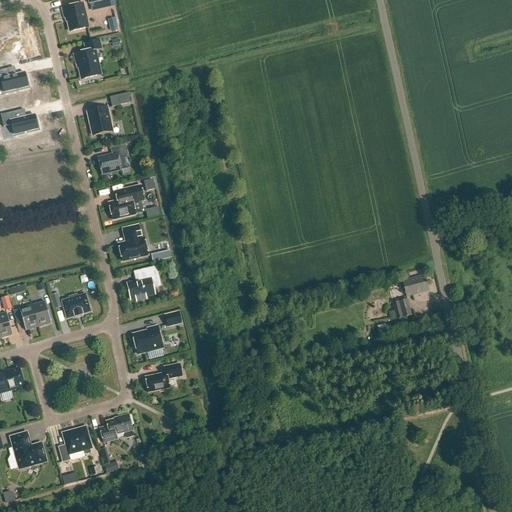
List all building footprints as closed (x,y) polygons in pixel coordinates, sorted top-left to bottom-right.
[(88,0),(89,4),(91,12),(111,8),(109,0),(88,0)] [(82,5),(63,9),(65,19),(67,18),(70,32),(88,28),(82,5)] [(0,58),(8,57),(5,42),(15,40),(15,38),(12,25),(2,27),(0,27),(0,58)] [(118,39),(111,41),(113,48),(120,46),(118,39)] [(74,55),(76,65),(78,64),(82,80),(100,76),(95,51),(100,50),(99,42),(85,45),(87,52),(74,55)] [(33,89),(30,75),(16,78),(14,71),(0,73),(0,86),(7,85),(9,94),(33,89)] [(125,95),(109,98),(112,108),(127,104),(125,95)] [(93,137),(112,132),(107,108),(87,112),(93,137)] [(47,137),(44,123),(30,126),(28,119),(8,123),(10,135),(21,133),(23,142),(47,137)] [(112,156),(98,159),(102,175),(121,171),(129,169),(126,157),(128,157),(126,146),(111,149),(112,156)] [(153,180),(151,180),(144,182),(146,192),(154,191),(156,190),(153,180)] [(109,204),(113,221),(136,215),(133,204),(144,201),(141,186),(125,190),(127,200),(109,204)] [(160,216),(161,216),(158,208),(145,211),(147,219),(160,216)] [(127,243),(118,245),(122,262),(148,256),(144,240),(146,240),(143,226),(123,230),(123,231),(126,230),(129,241),(127,243)] [(169,252),(158,254),(159,261),(170,259),(172,259),(170,251),(169,252)] [(172,266),(173,266),(171,260),(162,262),(163,268),(172,266)] [(127,285),(131,301),(136,299),(137,302),(146,300),(145,297),(154,295),(153,289),(161,287),(156,267),(138,272),(141,281),(127,285)] [(422,280),(421,276),(402,281),(406,298),(429,292),(426,279),(422,280)] [(37,285),(39,291),(46,289),(44,283),(37,285)] [(16,288),(9,290),(11,296),(18,294),(16,288)] [(51,296),(51,298),(55,310),(61,308),(57,294),(51,296)] [(74,317),(74,318),(82,316),(82,315),(90,313),(85,295),(78,297),(77,295),(68,297),(69,300),(61,302),(67,320),(74,317)] [(391,320),(404,316),(411,314),(407,298),(392,303),(394,311),(389,313),(391,320)] [(10,303),(2,305),(4,311),(12,309),(10,303)] [(45,303),(32,306),(38,328),(51,324),(45,303)] [(38,328),(32,306),(19,310),(26,332),(38,328)] [(168,327),(181,324),(179,313),(165,317),(168,327)] [(7,314),(0,315),(0,339),(13,335),(7,314)] [(395,327),(378,330),(379,337),(396,333),(395,327)] [(147,330),(148,332),(133,336),(137,355),(163,348),(157,328),(147,330)] [(170,389),(168,380),(182,378),(180,365),(164,368),(165,374),(145,378),(148,394),(157,392),(160,394),(164,393),(165,390),(170,389)] [(16,390),(16,388),(24,386),(19,370),(6,374),(5,372),(0,373),(0,394),(4,394),(3,393),(9,391),(9,392),(16,390)] [(131,426),(133,425),(131,416),(129,417),(129,415),(119,418),(119,419),(106,422),(107,427),(99,429),(104,444),(117,440),(117,439),(122,437),(124,434),(133,431),(131,426)] [(87,455),(91,454),(90,450),(92,449),(86,428),(63,434),(66,446),(59,448),(63,463),(70,461),(69,456),(85,451),(87,455)] [(12,439),(20,469),(45,462),(40,446),(33,448),(29,446),(26,435),(12,439)] [(104,467),(107,475),(119,471),(116,463),(104,467)] [(90,469),(92,476),(100,474),(98,467),(90,469)] [(64,486),(71,484),(79,482),(76,473),(61,478),(64,486)]
